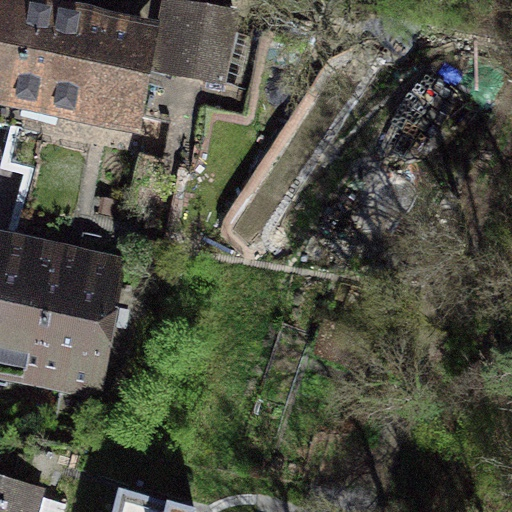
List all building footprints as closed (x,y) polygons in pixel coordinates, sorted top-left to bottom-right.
[(0,0),(0,128),(14,131),(7,167),(30,173),(13,233),(66,245),(69,232),(94,238),(102,206),(97,205),(115,117),(129,119),(144,34),(96,27),(96,24),(47,15),(49,0),(0,0)] [(226,12),(165,1),(145,114),(185,121),(198,46),(219,49),(226,12)] [(0,371),(94,385),(116,269),(0,248),(0,371)] [(0,485),(0,511),(62,511),(64,508),(40,503),(42,495),(0,485)] [(195,511),(119,493),(114,511),(195,511)]
